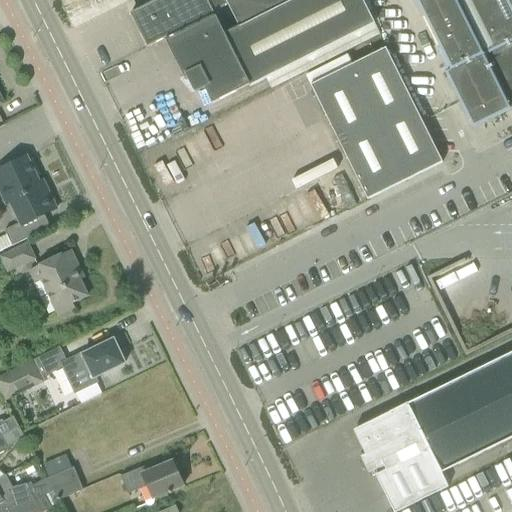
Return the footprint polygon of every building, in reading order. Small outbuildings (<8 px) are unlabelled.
[(227,6),(224,0),(159,0),(130,15),(147,49),(214,15),(213,13),(227,6)] [(224,0),(227,6),(238,28),(224,35),(215,18),(166,43),(186,83),(189,81),(195,93),(204,89),(212,105),(248,87),(249,88),(373,25),(379,36),(380,36),(361,0),(224,0)] [(511,0),(415,0),(450,71),(445,73),(460,104),(472,129),(509,111),(511,109),(511,0)] [(442,164),(385,49),(310,86),(367,201),(442,164)] [(0,193),(6,205),(8,204),(18,225),(4,231),(6,236),(0,238),(0,252),(50,228),(44,216),(56,210),(43,182),(39,183),(26,158),(0,170),(0,193)] [(27,245),(0,258),(8,273),(35,260),(27,245)] [(70,252),(34,269),(28,272),(34,284),(40,281),(57,317),(74,309),(72,305),(88,297),(75,271),(79,269),(70,252)] [(465,259),(430,278),(450,316),(458,312),(445,288),(472,273),(465,259)] [(59,350),(33,363),(0,378),(0,390),(5,401),(43,383),(41,379),(63,368),(74,393),(95,383),(94,379),(125,364),(124,363),(126,360),(122,351),(118,350),(113,340),(66,363),(59,350)] [(407,405),(389,414),(391,417),(358,433),(369,455),(360,459),(368,475),(375,471),(377,475),(375,476),(392,511),(398,511),(448,488),(441,473),(511,438),(511,353),(407,406),(407,405)] [(0,438),(19,428),(13,418),(2,423),(1,421),(0,421),(0,438)] [(19,428),(0,438),(0,479),(5,476),(3,476),(0,473),(0,454),(8,450),(13,447),(12,445),(24,438),(19,428)] [(147,487),(153,500),(168,493),(169,495),(171,494),(171,493),(183,487),(171,462),(146,473),(144,468),(120,479),(128,496),(147,487)] [(46,481),(47,483),(52,493),(57,502),(83,491),(74,468),(48,479),(46,481)] [(12,489),(5,476),(0,479),(0,511),(13,511),(44,497),(52,493),(47,483),(37,485),(37,484),(28,489),(26,485),(12,489)] [(45,511),(50,509),(44,497),(13,511),(45,511)] [(182,511),(191,511),(194,511),(189,502),(180,506),(182,511)]
